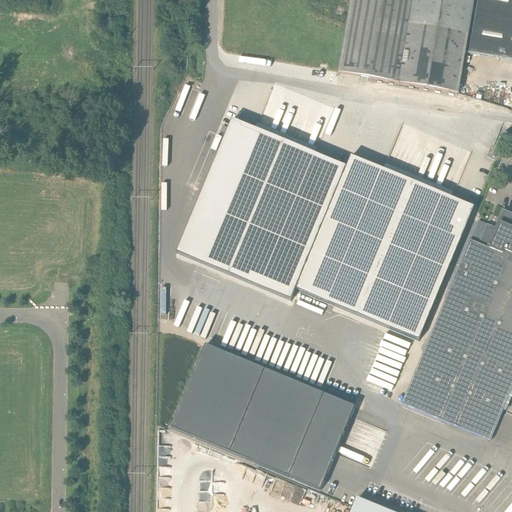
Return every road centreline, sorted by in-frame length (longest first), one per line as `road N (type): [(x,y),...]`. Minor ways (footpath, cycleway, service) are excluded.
road 1 (unknown): [(350,93),(282,283),(338,358),(412,413)]
road 2 (unclassified): [(58,511),(61,315)]
road 3 (unknown): [(412,413),(396,465),(461,511)]
